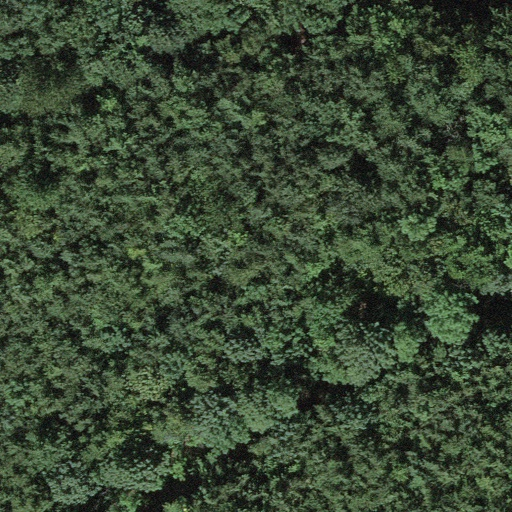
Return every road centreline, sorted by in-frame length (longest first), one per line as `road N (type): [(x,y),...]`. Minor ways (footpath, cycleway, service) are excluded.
road 1 (track): [(0,116),(242,35),(388,12),(511,5)]
road 2 (track): [(511,316),(370,362),(259,427),(153,511)]
